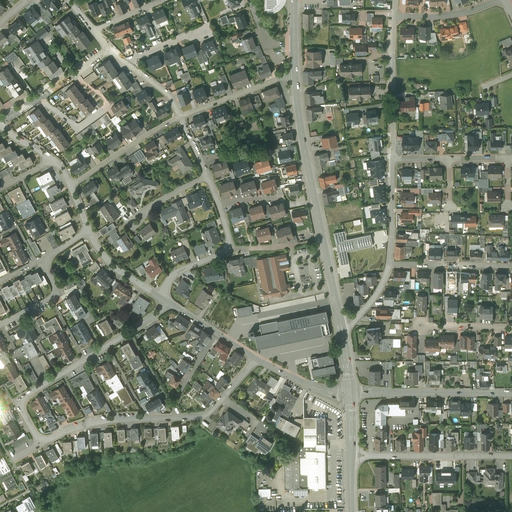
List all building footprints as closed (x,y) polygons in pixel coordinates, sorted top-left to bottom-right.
[(54,0),(42,0),(40,2),(41,2),(45,7),(42,10),(48,16),(51,14),(47,8),(51,5),(56,10),(61,6),(56,1),(54,0)] [(194,0),(182,0),(186,9),(186,8),(191,5),(191,7),(196,5),(196,4),(194,0)] [(264,0),(264,11),(267,11),(269,10),(272,9),(274,8),(276,7),(277,5),(279,3),(280,1),(280,0),(264,0)] [(97,1),(88,5),(93,16),(101,13),(98,4),(97,1)] [(98,4),(101,13),(102,16),(111,12),(106,1),(98,4)] [(123,1),(116,5),(120,14),(127,11),(123,1)] [(200,12),(197,4),(196,4),(196,5),(191,7),(193,10),(189,12),(191,16),(200,12)] [(33,7),(24,15),(31,23),(40,16),(36,11),(33,7)] [(41,9),(40,7),(36,11),(40,16),(43,20),(48,16),(42,10),(41,9)] [(163,9),(153,13),(156,19),(157,23),(159,22),(158,21),(161,20),(162,21),(167,19),(163,9)] [(313,13),(303,13),(303,27),(313,27),(313,22),(317,22),(317,16),(313,16),(313,13)] [(243,14),(235,17),(237,24),(239,28),(247,25),(243,14)] [(349,14),(342,14),(342,22),(354,23),(354,14),(349,14)] [(226,15),(219,18),(222,25),(229,23),(228,19),(226,15)] [(68,16),(55,26),(58,29),(58,30),(63,36),(67,33),(76,26),(68,16)] [(147,16),(137,20),(141,28),(142,29),(145,28),(146,27),(151,24),(147,16)] [(373,18),(372,18),(372,23),(372,27),(382,27),(382,18),(373,18)] [(27,29),(18,19),(9,27),(13,32),(15,35),(15,34),(21,29),(23,32),(27,29)] [(157,23),(156,19),(152,21),(154,24),(155,26),(156,29),(159,28),(161,27),(160,26),(159,22),(157,23)] [(128,21),(121,24),(124,33),(128,31),(128,33),(133,31),(128,21)] [(465,22),(459,23),(459,27),(457,28),(457,31),(460,31),(467,30),(465,22)] [(124,33),(121,24),(113,28),(117,38),(121,36),(120,34),(124,33)] [(151,24),(146,27),(145,28),(149,37),(154,34),(151,28),(152,27),(151,24)] [(73,38),(80,32),(76,26),(67,33),(71,39),(73,38)] [(430,27),(420,27),(420,37),(424,37),(426,38),(429,38),(430,38),(430,32),(430,27)] [(456,27),(450,28),(449,27),(448,28),(440,30),(442,38),(447,37),(447,39),(455,37),(455,36),(458,35),(457,31),(457,28),(456,27)] [(45,28),(38,33),(42,38),(49,33),(45,28)] [(361,28),(350,28),(350,30),(350,36),(350,38),(352,38),(352,39),(354,39),(354,38),(360,38),(361,38),(361,35),(361,28)] [(413,28),(401,28),(401,38),(402,40),(405,40),(406,38),(413,39),(413,34),(413,28)] [(80,32),(73,38),(77,43),(82,50),(91,43),(82,31),(80,32)] [(435,32),(430,32),(430,38),(429,38),(429,43),(437,41),(435,32)] [(15,39),(10,34),(8,37),(13,43),(16,40),(15,39)] [(252,36),(248,38),(247,38),(243,39),(245,45),(247,50),(251,49),(256,47),(252,36)] [(47,56),(37,40),(25,48),(28,53),(27,53),(31,59),(32,59),(35,63),(38,61),(47,56)] [(212,40),(201,45),(203,49),(206,56),(211,54),(209,51),(216,48),(212,40)] [(196,52),(193,44),(183,49),(186,57),(189,56),(196,53),(197,53),(196,52)] [(366,45),(355,45),(355,54),(366,54),(366,45)] [(180,59),(175,49),(164,54),(166,59),(167,59),(169,63),(180,59)] [(206,56),(203,49),(199,50),(204,62),(208,61),(206,56)] [(204,62),(199,50),(196,52),(197,53),(199,59),(197,59),(200,64),(204,62)] [(13,51),(4,58),(8,63),(10,61),(11,63),(18,58),(13,51)] [(318,51),(315,51),(307,51),(307,52),(307,55),(307,62),(307,65),(307,66),(315,66),(319,66),(319,63),(321,63),(321,54),(318,54),(318,51)] [(47,56),(38,61),(42,67),(51,61),(48,55),(47,56)] [(158,55),(147,60),(151,69),(155,68),(155,66),(161,64),(158,57),(158,56),(158,55)] [(263,56),(259,58),(262,66),(267,64),(264,55),(263,56)] [(109,59),(98,67),(103,74),(114,66),(109,59)] [(51,61),(42,67),(44,66),(46,70),(45,71),(48,75),(58,68),(53,60),(51,61)] [(267,64),(262,66),(263,67),(257,70),(261,78),(272,74),(267,64)] [(343,64),(339,65),(340,75),(348,75),(348,76),(354,76),(354,74),(362,74),(362,64),(352,64),(349,64),(343,64)] [(114,66),(103,74),(108,81),(113,77),(119,73),(114,66)] [(7,67),(0,71),(0,76),(1,79),(11,73),(7,67)] [(58,68),(48,75),(51,80),(64,72),(60,67),(58,68)] [(123,70),(113,77),(117,84),(128,77),(123,70)] [(240,73),(234,75),(233,74),(230,76),(234,88),(249,82),(245,70),(240,72),(240,73)] [(94,71),(83,79),(84,81),(88,83),(97,76),(94,71)] [(321,71),(303,72),(303,84),(313,83),(312,78),(321,77),(321,71)] [(188,72),(180,75),(182,80),(191,77),(188,72)] [(11,73),(1,79),(5,85),(7,84),(15,79),(11,73)] [(225,75),(219,77),(222,83),(223,85),(228,83),(225,75)] [(128,77),(117,84),(120,87),(118,87),(121,92),(131,85),(132,84),(132,83),(128,77)] [(11,90),(20,84),(16,78),(15,79),(7,84),(8,83),(10,86),(9,86),(11,90)] [(222,83),(212,87),(215,95),(225,91),(223,85),(222,83)] [(20,84),(11,90),(13,92),(14,92),(16,95),(15,96),(18,95),(20,93),(22,92),(24,91),(20,84)] [(69,88),(66,90),(70,95),(78,89),(75,84),(69,88)] [(370,86),(361,87),(361,86),(357,86),(357,87),(348,87),(349,98),(356,98),(357,99),(363,99),(363,97),(371,97),(370,86)] [(134,90),(132,91),(135,96),(137,95),(136,95),(143,92),(140,87),(134,90)] [(285,106),(278,87),(277,88),(277,87),(271,90),(271,89),(268,90),(268,91),(261,93),(262,97),(265,96),(266,100),(274,98),(276,102),(268,105),(271,113),(279,111),(278,108),(285,106)] [(78,89),(70,95),(73,100),(82,94),(78,89)] [(66,90),(62,93),(65,99),(70,95),(66,90)] [(143,92),(136,95),(137,95),(141,103),(151,98),(149,94),(148,94),(145,90),(143,92)] [(204,90),(194,94),(196,99),(197,102),(207,98),(204,90)] [(183,92),(177,94),(181,105),(190,102),(186,91),(183,92)] [(319,91),(305,93),(306,104),(315,103),(323,102),(323,95),(320,96),(319,91)] [(82,94),(73,100),(77,106),(79,104),(86,99),(82,94)] [(443,95),(440,95),(440,96),(441,103),(441,107),(452,107),(452,102),(450,102),(450,95),(443,95)] [(249,97),(239,101),(241,106),(240,107),(242,109),(245,108),(252,105),(249,97)] [(86,99),(79,104),(83,109),(91,103),(87,98),(86,99)] [(122,100),(112,107),(117,115),(117,116),(118,115),(120,114),(126,110),(128,108),(122,100)] [(405,101),(400,101),(400,110),(405,110),(406,112),(408,112),(408,110),(415,110),(415,101),(409,101),(405,101)] [(91,103),(83,109),(87,114),(95,108),(91,103)] [(488,103),(476,104),(476,109),(477,110),(477,114),(478,114),(479,114),(482,114),(483,113),(488,113),(488,103)] [(321,105),(321,107),(325,107),(326,113),(332,112),(331,104),(321,105)] [(225,106),(212,111),(215,121),(228,116),(225,106)] [(155,112),(159,119),(169,114),(164,107),(159,110),(155,112)] [(321,107),(306,109),(308,120),(317,119),(316,114),(322,113),(321,107)] [(36,109),(30,114),(34,120),(35,120),(43,114),(38,108),(36,109)] [(375,110),(366,112),(366,114),(367,120),(367,121),(378,120),(377,115),(376,115),(375,110)] [(107,113),(102,117),(105,122),(108,125),(112,121),(111,119),(107,113)] [(358,118),(357,113),(346,114),(347,124),(358,123),(358,118)] [(43,114),(35,120),(38,125),(40,124),(47,119),(43,114)] [(117,115),(111,119),(112,121),(115,125),(117,123),(122,121),(118,115),(117,116),(117,115)] [(203,115),(193,119),(194,122),(196,126),(202,124),(205,123),(206,123),(203,115)] [(289,115),(280,117),(281,122),(277,123),(278,126),(282,126),(290,125),(289,115)] [(214,124),(211,117),(207,119),(210,125),(211,129),(217,127),(215,123),(214,124)] [(47,119),(40,124),(44,129),(52,123),(48,118),(47,119)] [(135,120),(135,119),(128,124),(135,134),(138,132),(138,131),(142,129),(135,120)] [(52,123),(44,129),(48,134),(49,133),(56,128),(52,123)] [(121,129),(117,123),(115,125),(122,137),(125,135),(121,129)] [(121,129),(125,135),(128,139),(131,136),(131,137),(135,134),(128,124),(121,129)] [(56,128),(49,133),(53,138),(61,132),(58,127),(56,128)] [(177,127),(165,134),(169,141),(177,137),(181,135),(181,134),(177,127)] [(61,132),(53,138),(57,144),(65,138),(61,132)] [(115,132),(112,134),(111,134),(112,136),(107,139),(106,138),(105,138),(112,148),(121,142),(122,142),(115,132)] [(286,134),(282,135),(282,138),(280,138),(281,143),(283,142),(283,143),(287,142),(287,144),(290,143),(290,142),(293,141),(292,133),(286,134)] [(452,133),(442,133),(442,134),(442,140),(447,140),(448,141),(452,141),(453,140),(453,134),(452,133)] [(436,134),(425,134),(425,141),(425,149),(436,149),(436,141),(436,134)] [(163,135),(160,137),(156,139),(158,142),(162,148),(165,146),(164,144),(167,142),(163,135)] [(324,138),(321,138),(322,140),(320,142),(321,144),(323,145),(323,147),(326,146),(328,146),(332,146),(332,145),(336,144),(335,139),(336,139),(335,135),(324,138)] [(473,135),(467,135),(468,139),(468,149),(478,149),(478,138),(478,135),(475,135),(473,135)] [(205,138),(200,140),(203,148),(213,144),(211,138),(210,136),(205,138)] [(379,149),(383,149),(381,136),(368,138),(369,138),(370,143),(373,143),(374,150),(379,149)] [(409,136),(402,136),(402,141),(401,141),(401,144),(402,144),(403,149),(418,149),(418,137),(418,136),(415,136),(409,136)] [(65,138),(57,144),(61,150),(70,144),(65,138)] [(491,140),(490,140),(490,143),(489,143),(488,148),(491,148),(490,149),(501,149),(501,140),(494,140),(491,140)] [(154,141),(145,146),(149,152),(146,154),(150,159),(153,157),(153,158),(159,154),(157,151),(162,148),(158,142),(156,144),(154,141)] [(98,143),(92,147),(94,151),(94,152),(98,158),(106,153),(102,147),(101,147),(98,143)] [(4,148),(0,150),(0,151),(3,156),(5,155),(12,151),(9,146),(4,148)] [(186,155),(181,147),(175,151),(178,155),(168,162),(171,160),(174,165),(178,163),(181,167),(180,168),(183,172),(193,166),(193,165),(191,166),(187,160),(186,160),(184,156),(186,155)] [(326,149),(327,152),(328,154),(331,154),(331,156),(333,155),(334,157),(335,157),(333,148),(326,149)] [(86,149),(79,154),(80,155),(80,154),(84,159),(90,155),(86,149)] [(140,149),(134,154),(139,161),(139,162),(146,157),(140,149)] [(17,155),(14,150),(12,151),(5,155),(3,156),(1,157),(4,162),(6,161),(8,160),(8,161),(12,158),(17,155)] [(287,151),(278,152),(279,157),(281,157),(282,162),(291,160),(290,153),(289,150),(287,151)] [(323,153),(314,155),(317,167),(325,165),(324,159),(328,159),(329,159),(328,154),(327,152),(323,153)] [(17,155),(12,158),(15,164),(18,162),(24,159),(21,153),(17,155)] [(84,159),(80,154),(80,155),(77,156),(75,157),(76,159),(76,158),(78,161),(70,166),(75,174),(87,165),(84,159)] [(139,161),(134,154),(129,157),(134,165),(139,161)] [(33,162),(30,156),(24,159),(18,162),(21,168),(20,169),(19,171),(21,174),(28,170),(26,166),(33,162)] [(247,159),(239,162),(239,161),(233,163),(235,170),(237,174),(250,169),(248,162),(247,159)] [(268,159),(264,160),(264,159),(261,160),(264,170),(270,168),(271,168),(269,163),(268,159)] [(382,174),(384,173),(382,159),(381,160),(372,161),(370,161),(370,162),(367,162),(368,168),(370,168),(371,175),(376,175),(382,174)] [(221,161),(219,162),(218,162),(216,163),(212,165),(216,175),(219,174),(221,174),(227,172),(228,171),(229,170),(226,160),(222,161),(221,161)] [(261,160),(257,161),(258,162),(254,163),(255,164),(258,172),(264,170),(261,160)] [(368,168),(367,162),(363,162),(364,169),(367,168),(367,175),(371,175),(370,168),(368,168)] [(116,166),(108,172),(112,178),(115,176),(122,186),(129,182),(124,175),(128,173),(129,174),(133,171),(128,163),(123,167),(124,168),(120,171),(116,166)] [(295,165),(286,166),(286,169),(287,173),(287,174),(297,173),(295,165)] [(473,166),(463,166),(463,169),(460,169),(460,176),(473,176),(473,173),(473,166)] [(500,166),(488,166),(488,171),(488,177),(488,176),(492,176),(492,177),(500,177),(500,166)] [(437,168),(437,167),(434,167),(434,168),(430,168),(430,170),(425,170),(425,174),(430,174),(430,178),(433,178),(433,179),(438,179),(438,178),(441,178),(441,168),(437,168)] [(411,169),(401,169),(401,178),(404,178),(411,178),(411,169)] [(417,169),(411,169),(411,178),(417,178),(417,180),(421,180),(421,178),(421,171),(417,171),(417,169)] [(49,171),(39,176),(43,184),(46,182),(53,179),(49,171)] [(129,174),(128,173),(124,175),(129,182),(132,179),(129,174)] [(327,176),(319,177),(321,187),(329,185),(329,184),(332,184),(332,180),(328,181),(328,180),(332,179),(333,181),(336,181),(335,174),(327,176)] [(274,179),(268,181),(271,191),(274,189),(277,188),(277,187),(274,178),(274,179)] [(142,179),(129,188),(134,196),(135,196),(136,197),(141,194),(139,192),(143,189),(144,190),(148,187),(149,187),(150,187),(155,188),(156,188),(157,186),(158,185),(158,184),(157,183),(156,182),(155,181),(147,180),(144,181),(142,179)] [(376,179),(369,180),(370,188),(374,187),(379,186),(378,179),(376,179)] [(94,180),(82,188),(87,195),(99,188),(94,180)] [(254,180),(240,185),(243,195),(249,193),(249,194),(252,193),(252,192),(257,190),(254,180)] [(230,181),(224,183),(223,184),(220,186),(223,196),(227,194),(227,195),(229,194),(230,194),(232,193),(233,193),(233,192),(236,191),(233,182),(233,181),(231,182),(230,181)] [(261,183),(263,188),(264,192),(267,191),(268,192),(271,191),(268,181),(261,183)] [(50,187),(47,188),(50,193),(51,192),(53,195),(61,190),(60,187),(58,188),(56,184),(50,187)] [(289,186),(284,187),(285,191),(289,191),(289,192),(290,192),(291,194),(300,193),(299,192),(300,192),(300,189),(299,189),(298,184),(295,185),(289,186)] [(19,186),(8,192),(10,197),(14,195),(19,204),(27,199),(19,186)] [(379,186),(374,187),(375,196),(375,201),(385,200),(383,186),(379,186)] [(203,190),(187,196),(189,202),(191,207),(196,205),(195,204),(202,202),(203,204),(208,202),(203,190)] [(337,190),(322,193),(324,203),(337,201),(336,196),(338,196),(337,190)] [(492,192),(488,192),(487,192),(487,201),(494,201),(495,201),(498,201),(499,201),(500,201),(500,192),(492,192)] [(410,193),(401,193),(401,203),(402,203),(402,202),(412,202),(412,203),(413,203),(413,193),(410,193)] [(432,193),(429,193),(429,195),(428,196),(428,199),(429,200),(432,200),(432,202),(440,202),(440,193),(432,193)] [(63,196),(51,203),(55,210),(61,207),(67,204),(63,196)] [(95,197),(89,201),(92,206),(98,202),(95,197)] [(19,204),(16,205),(19,210),(22,209),(26,217),(36,212),(29,198),(19,204)] [(132,199),(126,203),(131,210),(137,206),(132,199)] [(180,200),(172,204),(172,205),(161,210),(164,219),(165,219),(164,217),(176,212),(178,213),(181,221),(183,220),(184,220),(186,219),(188,218),(183,206),(181,200),(180,200)] [(119,215),(109,201),(100,207),(105,214),(110,220),(109,221),(110,221),(119,215)] [(278,204),(275,204),(275,205),(273,205),(273,206),(269,207),(270,211),(272,217),(276,216),(277,217),(283,215),(284,213),(285,213),(282,203),(279,204),(278,203),(278,204)] [(261,205),(249,209),(250,213),(252,218),(253,218),(254,218),(256,217),(257,216),(259,215),(260,216),(263,215),(263,214),(264,214),(263,211),(261,205)] [(241,207),(229,211),(232,221),(244,217),(243,214),(241,207)] [(304,209),(291,212),(294,222),(302,220),(301,218),(306,217),(304,209)] [(371,211),(372,216),(376,216),(376,221),(385,220),(384,209),(380,210),(371,211)] [(1,213),(8,226),(13,223),(6,210),(5,211),(1,213)] [(61,213),(55,217),(57,220),(56,220),(59,224),(72,217),(68,210),(61,213)] [(8,226),(1,213),(0,213),(0,223),(1,223),(4,228),(8,226)] [(408,213),(401,213),(401,221),(402,221),(405,221),(412,221),(412,214),(412,213),(408,213)] [(465,215),(452,215),(452,227),(457,227),(457,222),(465,222),(465,216),(465,215)] [(493,215),(489,215),(489,220),(488,220),(488,221),(489,222),(489,226),(489,225),(496,225),(496,226),(502,226),(503,226),(503,220),(503,215),(502,215),(493,215)] [(465,216),(465,222),(465,225),(475,225),(475,216),(465,216)] [(38,217),(25,224),(28,229),(31,227),(36,235),(45,231),(38,217)] [(214,220),(206,223),(208,229),(209,229),(214,227),(216,226),(214,220)] [(156,232),(150,223),(146,226),(140,231),(140,230),(140,231),(146,239),(145,238),(150,235),(151,236),(156,232)] [(66,227),(59,231),(61,234),(60,234),(61,236),(61,235),(63,239),(72,235),(71,234),(76,231),(72,224),(66,227)] [(106,226),(99,230),(103,236),(109,231),(106,226)] [(287,226),(281,228),(280,229),(276,231),(279,241),(283,239),(283,240),(286,239),(286,240),(286,239),(289,238),(290,238),(289,238),(293,236),(292,233),(290,226),(288,227),(287,226)] [(214,227),(209,229),(208,229),(203,231),(201,232),(202,234),(203,233),(204,236),(206,237),(208,241),(207,241),(208,245),(210,244),(220,240),(214,227)] [(256,231),(257,235),(258,240),(259,240),(260,240),(263,240),(263,238),(266,237),(267,238),(270,237),(271,236),(270,231),(268,227),(256,231)] [(340,265),(349,263),(348,263),(345,252),(346,251),(372,245),(372,246),(373,246),(370,234),(370,235),(344,241),(344,240),(343,240),(341,232),(342,232),(342,231),(334,233),(336,247),(338,247),(341,264),(340,264),(340,265)] [(345,231),(342,231),(342,232),(341,232),(343,240),(344,240),(344,241),(370,235),(370,234),(363,236),(347,239),(345,231)] [(115,232),(110,235),(114,241),(120,238),(115,232)] [(15,233),(4,238),(7,244),(10,242),(14,250),(21,246),(22,245),(15,233)] [(426,233),(418,233),(418,238),(416,238),(416,242),(420,242),(425,242),(426,233)] [(407,234),(396,234),(396,241),(406,241),(416,242),(416,238),(411,237),(411,234),(407,234)] [(126,235),(123,238),(122,236),(120,238),(114,241),(113,243),(118,250),(122,247),(124,250),(124,251),(125,251),(124,250),(132,245),(133,245),(132,244),(129,240),(126,235)] [(499,241),(496,241),(495,251),(498,251),(498,246),(503,246),(507,246),(508,246),(508,237),(499,237),(499,241)] [(183,246),(171,251),(173,256),(175,260),(172,261),(173,264),(174,264),(178,262),(177,261),(185,258),(185,259),(187,258),(188,257),(184,248),(190,246),(187,238),(181,241),(183,246)] [(203,243),(197,246),(197,245),(193,246),(197,255),(205,252),(205,251),(212,248),(210,244),(208,245),(205,246),(203,243)] [(404,244),(395,244),(395,257),(404,257),(404,251),(404,246),(404,244)] [(85,245),(72,252),(75,258),(78,256),(83,265),(92,260),(86,251),(88,250),(85,245)] [(441,249),(434,249),(434,245),(429,245),(429,249),(429,258),(440,258),(441,253),(441,249)] [(14,250),(11,251),(14,257),(15,256),(19,264),(28,260),(21,246),(14,250)] [(447,249),(446,249),(446,250),(446,258),(457,259),(457,250),(447,249)] [(480,250),(470,250),(469,259),(480,259),(480,250)] [(492,251),(486,251),(486,259),(498,260),(498,251),(495,251),(492,251)] [(503,251),(498,251),(498,260),(508,260),(508,251),(503,251)] [(277,255),(257,259),(256,259),(258,266),(262,289),(264,298),(268,298),(278,295),(278,296),(284,294),(288,293),(287,290),(291,289),(290,283),(286,284),(283,270),(289,269),(288,266),(288,263),(287,263),(287,261),(286,259),(287,259),(286,254),(280,255),(277,255)] [(156,261),(154,257),(149,260),(152,265),(146,269),(151,277),(156,274),(161,270),(162,270),(156,261)] [(239,275),(245,274),(242,257),(227,260),(229,270),(238,268),(239,275)] [(95,262),(89,268),(91,271),(98,264),(95,262)] [(98,264),(91,271),(93,273),(100,267),(97,265),(98,265),(98,264)] [(142,265),(137,267),(142,275),(146,272),(142,265)] [(217,267),(204,269),(207,281),(224,278),(223,271),(222,271),(222,270),(218,270),(217,267)] [(113,280),(106,273),(106,272),(105,271),(104,272),(101,270),(94,277),(91,280),(94,283),(96,281),(105,289),(113,280)] [(42,281),(37,271),(32,274),(31,274),(36,282),(35,282),(36,284),(42,281)] [(404,271),(394,271),(393,280),(404,280),(404,274),(404,271)] [(31,272),(25,276),(25,277),(26,277),(30,285),(35,282),(36,282),(31,274),(32,274),(31,272)] [(427,272),(417,272),(417,280),(427,280),(427,272)] [(442,272),(434,272),(433,286),(441,287),(442,282),(442,278),(442,272)] [(455,272),(447,272),(447,281),(448,281),(448,288),(453,288),(453,281),(455,281),(455,272)] [(490,282),(490,279),(490,273),(482,273),(482,279),(481,279),(481,287),(487,287),(487,282),(490,282)] [(505,274),(495,273),(495,282),(495,288),(496,288),(499,288),(500,282),(505,282),(505,274)] [(371,276),(366,276),(366,283),(367,283),(368,284),(373,284),(373,283),(375,283),(375,280),(376,280),(375,276),(371,276)] [(30,285),(26,277),(25,277),(20,280),(24,288),(25,290),(31,287),(30,285)] [(20,280),(19,278),(13,282),(14,283),(18,291),(24,288),(20,280)] [(82,279),(76,284),(82,290),(85,287),(83,286),(83,283),(85,282),(82,279)] [(190,284),(183,280),(176,291),(187,297),(189,293),(186,291),(190,284)] [(8,286),(12,294),(13,296),(19,293),(18,291),(14,283),(8,286)] [(130,290),(119,283),(114,290),(114,291),(116,292),(115,294),(121,298),(118,302),(124,306),(130,297),(131,297),(127,294),(130,290)] [(359,293),(368,293),(368,284),(367,283),(366,283),(358,284),(359,288),(359,291),(359,290),(359,293)] [(8,284),(2,288),(2,289),(6,297),(7,297),(12,294),(8,286),(8,284)] [(214,289),(210,295),(212,296),(216,299),(220,292),(214,289)] [(210,295),(203,290),(196,302),(204,307),(207,304),(206,303),(209,300),(212,296),(210,295)] [(395,290),(385,290),(384,299),(390,299),(395,299),(395,290)] [(368,293),(359,293),(355,294),(355,304),(363,303),(362,298),(368,294),(368,293)] [(80,305),(74,294),(66,299),(70,306),(72,310),(74,309),(80,305)] [(424,295),(417,295),(417,306),(426,306),(426,299),(426,295),(424,295)] [(149,302),(139,296),(134,304),(133,306),(134,307),(132,310),(138,314),(140,312),(144,315),(146,312),(144,311),(149,302)] [(80,305),(74,309),(79,318),(86,314),(81,305),(80,305)] [(248,306),(237,309),(238,318),(251,315),(251,314),(249,306),(248,306)] [(481,306),(480,306),(480,316),(480,317),(482,317),(483,316),(485,316),(487,318),(491,318),(492,317),(492,306),(481,306)] [(391,308),(391,309),(390,316),(389,316),(389,318),(400,318),(400,309),(391,308)] [(391,309),(376,309),(376,317),(389,318),(389,316),(390,316),(391,309)] [(277,320),(277,321),(279,331),(327,321),(325,312),(321,313),(321,312),(321,311),(318,312),(315,312),(313,313),(310,314),(308,314),(306,314),(304,315),(301,315),(299,316),(298,316),(295,317),(292,317),(291,318),(288,318),(285,319),(280,320),(277,320)] [(189,322),(178,315),(174,323),(173,323),(175,324),(184,330),(189,322)] [(42,317),(36,320),(39,326),(43,323),(45,322),(42,317)] [(45,322),(43,323),(46,329),(52,325),(56,332),(60,330),(62,329),(55,317),(45,322)] [(113,330),(107,319),(97,324),(100,329),(102,328),(106,334),(113,330)] [(123,323),(116,319),(113,323),(120,327),(123,323)] [(174,323),(171,321),(167,328),(171,330),(175,324),(173,323),(174,323)] [(255,336),(257,349),(324,335),(324,337),(330,335),(327,321),(279,331),(261,335),(255,336)] [(259,324),(261,335),(279,331),(277,321),(275,321),(272,322),(269,322),(267,323),(264,323),(262,324),(259,324)] [(91,338),(82,322),(75,326),(77,330),(84,342),(86,340),(89,339),(91,338)] [(30,324),(17,331),(18,334),(20,338),(22,336),(25,335),(27,337),(29,342),(31,341),(37,337),(30,324)] [(202,330),(193,324),(188,332),(185,337),(189,340),(192,334),(197,337),(197,338),(202,330)] [(390,333),(396,333),(396,329),(402,329),(402,324),(393,324),(393,329),(390,329),(390,333)] [(154,327),(146,332),(151,340),(158,335),(160,334),(159,334),(154,327)] [(378,327),(366,329),(367,334),(366,334),(365,335),(365,338),(366,339),(367,339),(368,343),(379,341),(380,341),(379,339),(379,336),(381,336),(380,327),(378,327)] [(68,343),(60,330),(56,332),(50,335),(54,342),(57,340),(60,347),(66,344),(68,343)] [(163,331),(159,334),(160,334),(158,335),(161,340),(167,337),(163,331)] [(203,331),(198,340),(199,341),(197,344),(196,345),(196,346),(195,347),(200,350),(204,344),(206,345),(211,336),(203,331)] [(439,340),(425,339),(425,351),(439,352),(439,347),(439,335),(439,340)] [(453,335),(439,335),(439,347),(446,347),(453,347),(453,335)] [(393,338),(383,338),(383,339),(379,339),(380,341),(379,341),(379,345),(383,345),(382,350),(391,351),(391,347),(393,347),(393,338)] [(38,354),(31,341),(29,342),(14,350),(18,356),(27,351),(31,358),(38,354)] [(224,344),(219,341),(214,347),(214,348),(218,350),(220,351),(224,344)] [(136,355),(128,342),(121,346),(128,359),(129,359),(136,355)] [(60,347),(55,350),(58,355),(61,353),(66,361),(73,357),(66,344),(60,347)] [(224,344),(220,351),(222,353),(226,355),(230,348),(224,344)] [(489,347),(479,347),(479,357),(483,358),(483,357),(495,357),(495,347),(494,347),(494,346),(490,346),(489,347)] [(11,362),(4,349),(0,350),(0,358),(4,366),(11,362)] [(147,353),(150,358),(157,355),(154,349),(147,353)] [(242,356),(235,351),(231,357),(229,356),(225,363),(224,364),(228,367),(231,362),(237,365),(242,356)] [(136,355),(129,359),(134,368),(143,363),(137,354),(136,355)] [(311,369),(313,376),(335,372),(335,368),(332,354),(330,354),(317,357),(315,356),(310,357),(311,362),(313,369),(311,369)] [(191,363),(183,358),(178,367),(185,371),(191,363)] [(177,366),(171,359),(169,361),(171,364),(175,368),(177,366)] [(115,374),(108,361),(96,368),(98,372),(102,370),(107,378),(115,374)] [(425,361),(416,361),(416,364),(416,368),(418,368),(418,370),(419,370),(419,372),(418,372),(418,374),(425,374),(425,361)] [(18,375),(11,362),(4,366),(3,366),(11,379),(13,378),(18,375)] [(504,365),(504,363),(496,363),(496,370),(502,370),(502,373),(506,373),(506,365),(504,365)] [(171,364),(167,368),(169,369),(168,370),(173,374),(174,374),(177,371),(175,368),(171,364)] [(439,369),(434,369),(434,371),(434,374),(429,374),(429,383),(429,382),(433,382),(433,383),(439,383),(439,378),(439,374),(439,369)] [(225,373),(220,370),(216,376),(219,379),(221,376),(225,373)] [(379,370),(369,370),(369,383),(379,383),(379,382),(378,382),(378,377),(379,377),(379,370)] [(419,370),(418,370),(415,370),(409,370),(409,376),(409,377),(406,377),(406,383),(419,383),(418,378),(418,376),(418,374),(418,372),(419,372),(419,370)] [(144,371),(136,375),(142,385),(150,381),(144,371)] [(118,379),(117,378),(118,377),(116,373),(115,374),(107,378),(106,379),(108,384),(111,383),(116,391),(124,386),(119,379),(118,379)] [(490,375),(483,375),(483,373),(479,374),(479,380),(479,388),(489,388),(489,383),(490,383),(490,375)] [(18,375),(13,378),(15,382),(20,391),(27,387),(20,374),(18,375)] [(174,374),(173,374),(171,378),(169,381),(176,386),(181,379),(174,374)] [(95,389),(88,376),(85,378),(83,379),(80,380),(78,382),(79,384),(80,386),(83,385),(88,393),(95,389)] [(229,383),(221,376),(219,379),(220,380),(215,385),(222,391),(229,383)] [(278,381),(271,376),(266,384),(271,386),(270,387),(273,389),(278,381)] [(263,382),(260,380),(255,378),(253,383),(246,390),(251,394),(257,388),(267,393),(270,387),(271,386),(266,384),(263,382)] [(142,385),(140,387),(142,391),(147,388),(150,393),(149,394),(157,389),(152,380),(150,381),(142,385)] [(202,386),(197,381),(192,386),(197,391),(202,386)] [(220,393),(214,388),(215,387),(211,384),(210,384),(208,383),(205,386),(210,391),(209,393),(215,398),(220,393)] [(297,398),(288,392),(288,391),(290,387),(284,384),(279,394),(276,399),(287,405),(285,407),(283,412),(282,413),(288,416),(291,410),(297,398)] [(63,385),(50,393),(53,397),(58,394),(63,402),(70,398),(63,385)] [(124,386),(116,391),(118,394),(120,393),(123,399),(122,399),(125,405),(133,400),(125,386),(124,386)] [(88,393),(87,394),(90,398),(91,397),(96,407),(104,403),(96,389),(95,389),(88,393)] [(209,393),(207,394),(204,391),(200,395),(204,399),(202,401),(203,402),(207,405),(208,406),(215,398),(209,393)] [(49,409),(42,396),(31,403),(34,409),(37,407),(41,414),(49,409)] [(164,406),(159,396),(149,402),(145,404),(147,408),(149,410),(155,407),(157,410),(164,406)] [(79,411),(71,397),(70,398),(63,402),(61,403),(63,407),(66,405),(71,415),(79,411)] [(141,403),(144,409),(147,408),(145,404),(149,402),(147,400),(141,403)] [(414,401),(399,401),(399,403),(399,408),(405,408),(405,409),(414,409),(414,401)] [(441,401),(426,401),(426,408),(426,410),(431,410),(431,411),(436,411),(436,409),(441,409),(441,401)] [(460,401),(449,401),(449,410),(460,410),(460,403),(460,401)] [(388,403),(380,403),(379,404),(377,405),(376,407),(375,408),(375,411),(375,423),(386,423),(386,414),(388,414),(388,411),(388,403)] [(399,403),(388,403),(388,411),(388,414),(405,414),(405,409),(405,408),(399,408),(399,403)] [(470,403),(460,403),(460,410),(460,415),(463,415),(467,415),(470,415),(470,410),(470,403)] [(497,403),(488,403),(488,411),(489,411),(489,413),(490,414),(497,414),(497,410),(497,403)] [(0,410),(0,416),(5,414),(5,416),(9,423),(13,420),(16,419),(9,405),(0,410)] [(49,409),(41,414),(44,420),(45,419),(49,426),(57,422),(50,409),(49,409)] [(283,412),(278,409),(273,418),(277,420),(276,421),(274,424),(281,428),(286,419),(288,416),(282,413),(283,412)] [(227,411),(222,418),(221,418),(216,424),(228,433),(232,428),(229,426),(232,421),(238,425),(242,421),(241,421),(227,411)] [(5,416),(5,414),(0,416),(0,417),(4,425),(9,423),(5,416)] [(303,418),(303,426),(304,446),(301,446),(298,447),(304,451),(325,451),(326,451),(326,444),(325,444),(325,417),(303,418)] [(249,423),(243,419),(241,421),(242,421),(238,425),(244,430),(249,423)] [(293,422),(286,419),(281,428),(282,429),(282,428),(285,430),(285,431),(286,429),(288,431),(288,432),(289,431),(292,432),(291,434),(291,433),(295,435),(294,435),(295,436),(300,426),(293,422)] [(21,434),(13,420),(9,423),(4,425),(7,432),(9,431),(13,438),(21,434)] [(179,424),(171,425),(171,430),(172,437),(179,436),(179,424)] [(486,424),(477,424),(477,432),(481,432),(481,427),(486,427),(486,424)] [(138,426),(130,427),(131,429),(131,436),(131,438),(139,437),(138,426)] [(165,426),(158,427),(158,434),(159,439),(166,438),(165,426)] [(124,427),(117,428),(118,439),(125,439),(125,436),(125,429),(124,427)] [(378,428),(378,434),(378,438),(375,438),(375,449),(384,449),(384,447),(387,447),(387,428),(386,428),(378,428)] [(111,431),(104,431),(104,438),(105,444),(105,443),(112,442),(112,444),(111,431)] [(98,432),(90,432),(91,444),(98,443),(98,438),(98,432)] [(453,439),(446,439),(446,440),(446,447),(446,449),(455,449),(455,442),(458,442),(458,432),(451,432),(451,437),(453,437),(453,439)] [(485,433),(485,434),(481,435),(481,433),(481,440),(481,449),(489,449),(489,440),(491,440),(491,434),(489,434),(489,433),(485,433)] [(251,434),(246,441),(248,443),(254,447),(259,440),(251,434)] [(439,434),(430,434),(429,449),(438,449),(438,439),(436,439),(436,437),(439,437),(439,434)] [(85,435),(77,436),(77,440),(78,446),(78,447),(86,447),(85,435)] [(259,449),(265,454),(273,443),(262,436),(259,440),(254,447),(248,443),(246,446),(256,453),(259,449)] [(473,436),(465,436),(465,438),(464,439),(464,442),(465,442),(465,447),(473,447),(473,443),(473,436)] [(71,440),(63,441),(64,452),(72,451),(72,446),(71,440)] [(55,451),(53,447),(46,451),(52,461),(58,457),(55,451)] [(325,451),(304,451),(298,447),(284,463),(284,488),(326,488),(325,451)] [(47,464),(41,454),(34,457),(36,461),(39,466),(40,467),(43,465),(44,466),(47,464)] [(10,470),(3,456),(0,457),(0,469),(3,474),(10,470)] [(31,464),(29,460),(21,465),(26,474),(34,470),(34,469),(31,464)] [(384,465),(375,465),(376,485),(385,485),(385,481),(385,470),(384,465)] [(429,466),(419,466),(419,480),(428,480),(428,475),(429,475),(429,466)] [(413,469),(402,469),(402,478),(402,477),(413,477),(413,469)] [(502,473),(494,473),(494,469),(486,469),(486,473),(484,473),(484,481),(487,481),(487,483),(495,483),(495,487),(495,488),(496,489),(497,489),(498,490),(499,489),(500,489),(501,488),(501,487),(501,483),(502,483),(502,473)] [(18,485),(10,470),(3,474),(0,475),(0,478),(1,481),(2,481),(2,480),(4,479),(10,490),(18,485)] [(435,472),(435,484),(456,484),(456,472),(451,472),(451,471),(441,471),(441,472),(435,472)] [(476,473),(469,473),(469,481),(475,481),(475,483),(480,483),(480,475),(476,475),(476,473)] [(271,496),(271,488),(258,488),(258,496),(271,496)] [(441,492),(432,492),(432,504),(441,504),(439,504),(439,496),(441,496),(441,492)] [(385,493),(375,494),(375,501),(376,506),(385,505),(385,493)] [(30,495),(22,499),(23,501),(28,510),(36,505),(30,495)] [(28,510),(23,501),(16,505),(19,511),(23,511),(24,511),(26,511),(29,511),(28,510)]
